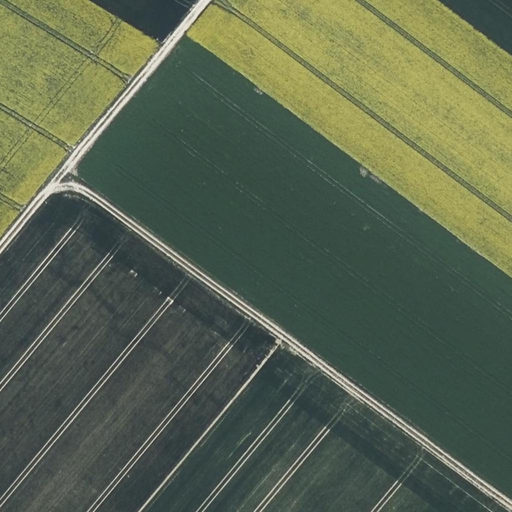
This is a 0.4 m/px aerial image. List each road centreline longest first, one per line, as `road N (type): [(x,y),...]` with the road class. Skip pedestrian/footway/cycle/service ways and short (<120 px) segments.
road 1 (track): [(511,506),(85,193),(48,186)]
road 2 (track): [(0,245),(204,0)]
